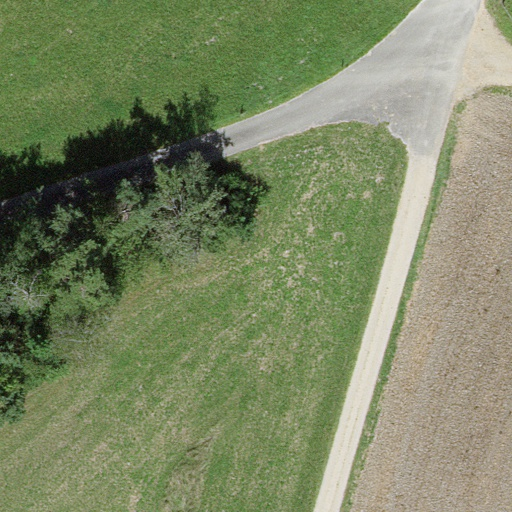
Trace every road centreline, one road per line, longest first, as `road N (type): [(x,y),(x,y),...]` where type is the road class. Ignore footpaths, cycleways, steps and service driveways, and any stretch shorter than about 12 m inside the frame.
road 1 (track): [(434,63),(319,511)]
road 2 (track): [(434,63),(0,213)]
